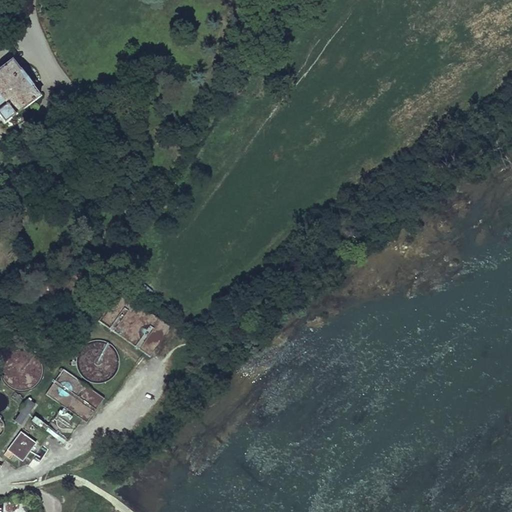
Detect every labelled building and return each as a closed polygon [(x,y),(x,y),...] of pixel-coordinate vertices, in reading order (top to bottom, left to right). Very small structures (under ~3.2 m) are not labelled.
[(0,120),(2,123),(38,96),(31,86),(20,72),(11,60),(0,68),(0,120)] [(26,68),(20,72),(31,86),(37,82),(26,68)] [(117,293),(97,322),(150,358),(170,329),(117,293)] [(118,364),(118,361),(117,359),(116,356),(115,354),(114,351),(112,349),(110,348),(108,346),(106,345),(103,344),(101,343),(98,342),(95,342),(93,343),(90,343),(88,344),(85,346),(83,347),(81,349),(79,351),(78,353),(77,356),(76,358),(75,361),(75,364),(75,366),(76,369),(76,371),(78,374),(79,376),(81,378),(83,380),(85,382),(87,383),(90,384),(92,385),(95,385),(97,385),(100,385),(103,384),(105,383),(108,382),(110,380),(112,379),(114,377),(115,374),(116,372),(117,369),(118,367),(118,364)] [(33,386),(38,381),(41,375),(41,369),(40,363),(37,357),(32,353),(26,351),(20,350),(14,351),(8,355),(3,361),(1,367),(1,374),(4,380),(9,386),(15,389),(21,390),(28,389),(33,386)] [(101,399),(62,372),(47,393),(86,421),(101,399)] [(14,392),(10,397),(18,404),(22,398),(14,392)] [(34,404),(27,399),(19,410),(21,412),(15,421),(20,424),(34,404)] [(35,442),(20,432),(8,449),(23,459),(35,442)]
